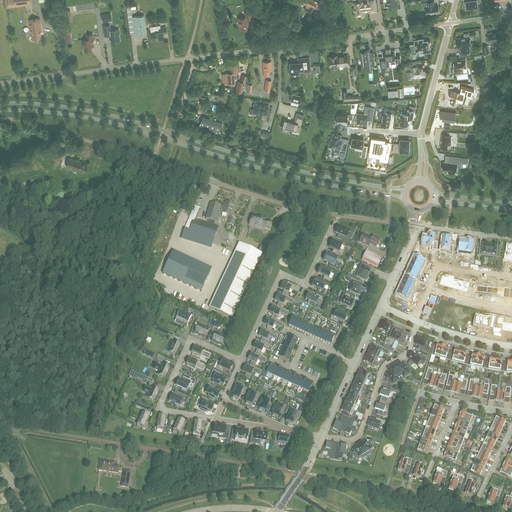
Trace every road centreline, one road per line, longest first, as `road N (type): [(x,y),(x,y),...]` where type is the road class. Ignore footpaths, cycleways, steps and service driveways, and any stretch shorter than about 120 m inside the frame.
road 1 (tertiary): [(405,189),(283,167),(88,110),(0,103)]
road 2 (tertiary): [(0,110),(109,122),(300,179),(404,198)]
road 3 (unclassified): [(0,119),(338,215)]
road 4 (residential): [(291,470),(5,428),(0,417)]
road 5 (residential): [(186,58),(449,23)]
road 6 (unclassified): [(0,84),(186,58)]
road 7 (residential): [(241,361),(279,277),(306,282),(334,221)]
road 8 (residential): [(241,361),(189,343),(161,402),(163,410),(215,419)]
road 9 (residential): [(320,435),(359,434),(383,366),(409,350),(419,322)]
